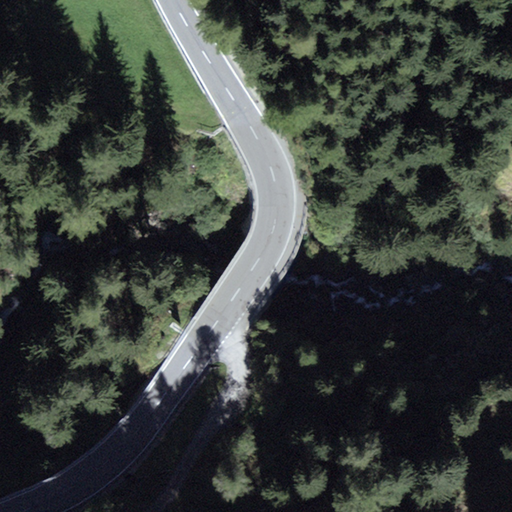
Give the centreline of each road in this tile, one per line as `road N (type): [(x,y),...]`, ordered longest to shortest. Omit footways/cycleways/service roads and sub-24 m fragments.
road 1 (primary): [(22,511),(60,496),(138,433),(276,225),(268,154),(173,0)]
road 2 (track): [(215,327),(239,362),(222,411),(153,511)]
